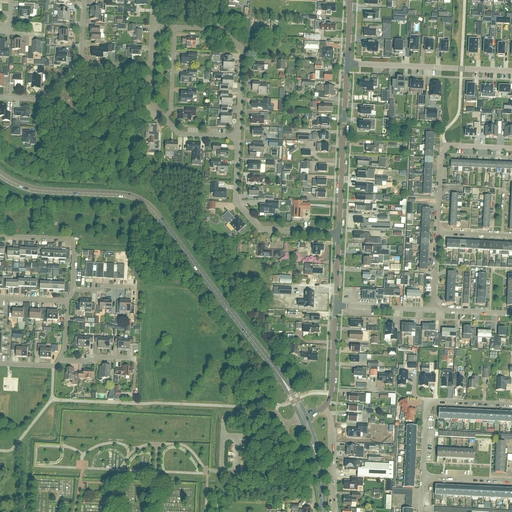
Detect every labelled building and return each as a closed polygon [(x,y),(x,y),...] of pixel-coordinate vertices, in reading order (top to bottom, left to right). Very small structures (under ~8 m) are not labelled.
[(317,3),(317,11),(325,11),(325,15),(330,16),(330,12),(335,12),(335,6),(325,6),(326,4),(317,3)] [(24,17),(30,17),(30,16),(32,16),(33,15),(33,11),(34,11),(35,5),(27,5),(27,8),(20,8),(19,17),(24,18),(24,17)] [(91,14),(101,15),(101,11),(105,12),(105,6),(97,6),(97,9),(91,8),(91,14)] [(58,16),(69,17),(69,10),(63,10),(63,7),(54,7),(54,12),(58,12),(58,16)] [(472,13),(472,17),(482,17),(482,7),(479,7),(478,13),(472,13)] [(379,14),(379,10),(373,10),(373,13),(365,13),(364,20),(375,21),(375,13),(379,14)] [(104,15),(101,15),(91,14),(90,20),(96,21),(96,24),(104,24),(104,15)] [(69,23),(69,17),(58,16),(58,20),(54,19),(53,25),(63,25),(63,22),(69,23)] [(315,22),(315,31),(324,31),(335,32),(335,29),(335,26),(335,25),(325,25),(325,23),(315,22)] [(100,35),(100,31),(104,31),(104,25),(97,25),(96,28),(91,28),(90,35),(91,35),(91,34),(100,35)] [(141,43),(142,32),(136,32),(136,27),(129,26),(129,33),(134,33),(133,42),(141,43)] [(364,30),(364,37),(376,37),(376,33),(378,33),(379,28),(369,27),(369,30),(364,30)] [(59,38),(68,38),(68,32),(62,32),(62,29),(55,28),(55,34),(59,34),(59,38)] [(487,55),(491,55),(492,42),(491,42),(492,38),(494,39),(495,31),(490,31),(490,38),(488,37),(487,42),(484,42),(484,47),(483,47),(483,50),(484,50),(483,54),(487,54),(487,55)] [(101,35),(100,35),(91,34),(91,35),(91,41),(97,41),(97,45),(104,45),(105,39),(100,39),(101,35)] [(410,46),(410,51),(413,52),(413,53),(417,53),(417,52),(418,52),(418,44),(419,44),(419,40),(418,40),(418,38),(414,38),(414,35),(411,35),(411,38),(410,38),(410,43),(410,46)] [(198,40),(199,36),(189,36),(189,39),(187,39),(183,39),(182,44),(187,44),(186,48),(195,48),(196,40),(198,40)] [(68,44),(68,38),(59,38),(59,41),(55,41),(55,46),(61,47),(61,44),(68,44)] [(425,41),(425,52),(426,52),(426,53),(431,53),(431,52),(433,53),(433,41),(428,41),(428,38),(422,38),(422,41),(425,41)] [(444,39),(438,39),(437,45),(441,45),(440,53),(448,54),(448,48),(449,48),(449,43),(448,43),(448,42),(444,42),(444,39)] [(468,55),(477,55),(477,41),(469,40),(469,45),(468,45),(468,50),(469,50),(468,55)] [(4,46),(4,41),(0,41),(0,57),(9,58),(9,50),(4,50),(4,48),(3,48),(4,46)] [(12,41),(12,50),(15,50),(15,51),(19,51),(19,56),(25,56),(25,48),(22,48),(22,41),(15,41),(12,41)] [(394,47),(395,47),(395,54),(402,54),(402,48),(406,48),(406,41),(402,41),(394,41),(394,47)] [(41,55),(41,50),(40,50),(40,42),(33,42),(32,52),(29,52),(29,60),(33,60),(33,54),(41,55)] [(319,43),(304,42),(304,50),(319,51),(319,59),(327,59),(327,60),(333,60),(333,55),(332,55),(332,49),(326,49),(326,43),(319,42),(319,43)] [(497,45),(497,50),(498,50),(497,55),(497,56),(498,56),(499,56),(499,57),(503,57),(503,56),(504,56),(505,49),(508,49),(508,42),(502,42),(501,45),(498,44),(498,45),(497,45)] [(378,43),(363,43),(363,46),(363,49),(368,50),(368,53),(374,53),(377,53),(378,43)] [(108,53),(108,46),(101,46),(101,49),(92,49),(92,57),(98,57),(98,58),(103,58),(103,53),(108,53)] [(126,52),(126,59),(132,59),(132,56),(141,57),(141,50),(136,50),(136,47),(134,47),(128,47),(128,52),(126,52)] [(55,54),(55,57),(57,57),(58,57),(58,58),(66,58),(67,58),(67,52),(61,52),(61,49),(55,48),(55,54)] [(197,61),(197,53),(189,53),(188,57),(182,57),(181,65),(188,65),(192,66),(193,61),(197,61)] [(54,61),(54,66),(60,67),(60,64),(66,64),(66,58),(58,58),(58,57),(57,57),(55,57),(54,57),(54,61)] [(221,60),(221,62),(224,62),(223,65),(234,66),(234,61),(233,61),(233,57),(229,57),(221,57),(221,60)] [(264,72),(264,65),(254,64),(253,72),(264,72)] [(234,70),(234,66),(223,65),(223,68),(221,68),(221,73),(228,73),(228,70),(234,70)] [(8,77),(8,69),(4,69),(3,76),(0,75),(0,87),(3,88),(4,77),(8,77)] [(197,79),(197,72),(189,71),(189,75),(187,75),(185,76),(184,75),(181,75),(181,82),(186,83),(187,82),(188,84),(192,84),(192,79),(197,79)] [(332,80),(332,74),(325,74),(325,72),(319,72),(319,74),(319,80),(324,80),(324,81),(327,81),(327,80),(332,80)] [(21,82),(22,75),(14,75),(14,76),(10,76),(10,84),(15,85),(15,88),(23,89),(23,82),(21,82)] [(223,83),(233,83),(233,79),(223,78),(223,75),(215,75),(214,80),(223,80),(223,83)] [(28,78),(28,84),(32,85),(32,89),(34,89),(34,90),(35,90),(35,89),(40,90),(41,78),(32,77),(32,79),(28,78)] [(400,90),(400,93),(407,93),(408,86),(404,86),(404,80),(401,80),(401,79),(398,79),(397,79),(397,82),(393,82),(393,89),(397,89),(397,90),(400,90)] [(360,81),(360,89),(367,90),(367,92),(373,92),(373,88),(377,88),(377,81),(372,80),(372,82),(360,81)] [(252,92),(259,92),(258,95),(266,95),(266,91),(267,91),(269,90),(267,88),(266,88),(266,85),(259,85),(259,83),(253,82),(252,92)] [(410,86),(411,86),(410,90),(419,91),(418,107),(425,107),(426,97),(420,97),(420,94),(421,94),(421,91),(422,91),(423,83),(415,83),(416,82),(411,82),(411,83),(410,83),(410,86)] [(233,88),(233,83),(223,83),(222,86),(220,86),(220,87),(220,91),(227,91),(227,88),(233,88)] [(431,87),(430,87),(430,97),(440,97),(441,87),(440,87),(440,84),(432,84),(431,87)] [(467,97),(471,97),(470,101),(476,102),(477,92),(474,92),(474,86),(473,85),(473,84),(469,84),(469,85),(467,85),(467,93),(466,93),(466,96),(467,97)] [(493,87),(493,86),(492,86),(481,86),(481,94),(487,94),(487,98),(495,99),(496,90),(492,90),(493,87)] [(511,91),(510,91),(510,87),(499,87),(499,94),(507,94),(507,97),(511,97),(511,91)] [(196,98),(197,90),(188,90),(188,94),(181,94),(181,98),(180,98),(180,103),(187,103),(187,101),(192,102),(193,98),(196,98)] [(222,101),(232,101),(232,97),(227,96),(227,93),(221,93),(220,96),(222,96),(222,101)] [(270,105),(270,100),(264,100),(264,103),(252,102),(252,105),(250,106),(253,109),(264,110),(263,111),(268,111),(268,105),(270,105)] [(232,106),(232,101),(222,101),(222,102),(222,106),(221,110),(227,110),(228,106),(232,106)] [(10,122),(10,114),(6,114),(7,107),(0,106),(0,117),(3,117),(3,121),(10,122)] [(371,112),(374,113),(374,107),(368,106),(368,109),(360,109),(360,110),(359,110),(359,114),(360,114),(360,115),(371,116),(371,112)] [(29,115),(30,115),(30,113),(29,113),(30,108),(22,108),(22,111),(16,110),(15,117),(22,117),(22,119),(22,122),(29,122),(29,119),(29,115)] [(196,117),(196,109),(186,109),(186,113),(179,113),(179,120),(185,121),(191,121),(191,117),(196,117)] [(227,114),(227,110),(221,110),(221,111),(218,111),(217,116),(221,116),(221,119),(231,119),(232,114),(227,114)] [(437,111),(425,111),(424,122),(436,122),(437,111)] [(268,122),(268,114),(260,113),(260,117),(251,116),(251,121),(251,124),(263,125),(264,122),(268,122)] [(231,124),(231,119),(221,119),(221,122),(218,121),(218,127),(225,128),(225,124),(231,124)] [(375,128),(375,121),(367,120),(367,124),(359,124),(358,124),(358,128),(359,128),(359,131),(365,131),(365,132),(369,132),(369,131),(370,131),(370,128),(375,128)] [(465,129),(465,137),(476,137),(476,131),(479,131),(480,124),(474,124),(474,130),(465,129)] [(504,138),(510,139),(511,126),(510,127),(507,127),(507,124),(505,124),(502,124),(502,130),(505,130),(504,138)] [(159,155),(160,142),(159,142),(159,133),(157,133),(157,125),(146,125),(146,136),(146,139),(148,140),(148,141),(146,142),(148,144),(148,145),(149,145),(149,146),(147,146),(147,154),(159,155)] [(20,136),(20,128),(12,128),(12,136),(20,136)] [(269,128),(269,134),(276,134),(279,134),(279,140),(282,140),(283,129),(277,129),(269,128)] [(266,140),(266,136),(263,136),(263,131),(252,131),(252,137),(261,138),(261,140),(266,140)] [(31,149),(31,145),(35,145),(36,140),(35,140),(35,133),(24,132),(24,143),(26,144),(26,149),(31,149)] [(165,153),(171,153),(171,152),(177,152),(178,143),(166,142),(165,153)] [(263,150),(263,143),(254,143),(254,146),(250,146),(249,152),(250,152),(250,157),(255,158),(255,153),(264,153),(264,150),(263,150)] [(188,144),(187,152),(193,152),(193,154),(194,154),(194,160),(200,160),(199,166),(204,166),(204,160),(204,152),(200,152),(200,144),(195,144),(188,144)] [(328,153),(328,145),(317,144),(317,152),(328,153)] [(228,158),(228,151),(220,150),(220,145),(213,145),(213,152),(218,153),(218,158),(228,158)] [(378,154),(379,145),(374,145),(373,148),(366,147),(366,153),(378,154)] [(371,164),(371,168),(385,168),(385,159),(378,158),(378,164),(371,164)] [(220,162),(212,161),(211,161),(211,168),(218,169),(217,173),(221,173),(220,175),(224,175),(224,173),(227,173),(228,165),(220,165),(220,161),(220,162)] [(260,171),(261,163),(249,163),(248,170),(260,171)] [(365,179),(366,171),(361,171),(360,172),(357,172),(357,179),(365,179)] [(265,181),(265,174),(258,174),(257,177),(248,177),(248,184),(262,184),(262,181),(265,181)] [(326,186),(326,179),(317,179),(317,180),(313,180),(312,187),(317,187),(317,186),(326,186)] [(226,199),(227,191),(218,190),(218,185),(211,184),(211,194),(214,194),(214,199),(226,199)] [(356,184),(356,190),(360,190),(360,191),(366,191),(366,193),(373,194),(374,186),(366,185),(356,184)] [(326,198),(326,195),(325,195),(325,192),(317,191),(317,190),(312,190),(312,194),(317,194),(316,198),(325,198),(326,198)] [(278,210),(278,202),(268,202),(267,206),(260,205),(259,216),(264,216),(264,214),(267,214),(267,215),(272,215),(272,210),(275,210),(278,210)] [(310,211),(310,205),(302,204),(302,203),(294,202),(293,218),(301,219),(301,211),(310,211)] [(418,212),(418,215),(422,215),(430,216),(430,209),(427,209),(427,206),(418,206),(418,209),(420,209),(420,213),(418,212)] [(227,225),(230,223),(238,232),(245,225),(238,218),(235,221),(228,212),(221,218),(227,225)] [(355,219),(354,224),(361,224),(361,227),(361,229),(365,230),(389,231),(389,224),(368,223),(368,221),(362,220),(363,219),(355,219)] [(380,245),(381,239),(369,239),(370,234),(363,234),(354,233),(354,240),(363,240),(365,240),(365,245),(380,245)] [(258,244),(258,249),(258,257),(272,258),(272,252),(269,251),(269,250),(266,250),(264,248),(265,245),(258,244)] [(59,252),(60,252),(60,260),(59,262),(66,263),(66,260),(69,260),(70,250),(66,250),(66,253),(62,252),(62,245),(59,245),(59,250),(59,252)] [(312,251),(312,255),(315,256),(320,256),(320,251),(323,252),(323,246),(313,245),(313,251),(312,251)] [(363,249),(363,251),(364,252),(364,253),(372,253),(372,256),(378,256),(378,252),(381,252),(381,247),(372,247),(372,246),(365,246),(365,248),(364,248),(364,249),(363,249)] [(38,251),(38,257),(41,257),(41,259),(48,259),(48,252),(47,252),(47,248),(42,248),(42,252),(38,251)] [(363,259),(363,268),(370,268),(370,265),(375,265),(379,266),(379,265),(383,265),(383,262),(383,256),(378,256),(378,258),(374,258),(374,261),(370,261),(370,259),(363,259)] [(82,271),(82,278),(85,278),(93,279),(93,278),(92,278),(93,272),(93,266),(93,264),(86,264),(86,271),(82,271)] [(93,272),(92,278),(93,278),(96,279),(103,279),(103,272),(104,264),(96,264),(96,266),(93,266),(93,272)] [(103,272),(103,279),(106,279),(113,280),(113,279),(114,273),(114,266),(114,265),(107,265),(104,264),(103,272)] [(114,273),(113,279),(116,280),(124,280),(125,265),(117,265),(117,266),(114,266),(114,273)] [(305,265),(304,276),(312,276),(312,274),(322,275),(322,268),(313,267),(313,265),(305,265)] [(372,278),(370,278),(370,274),(363,274),(362,280),(363,280),(363,281),(363,282),(366,282),(367,281),(367,280),(370,280),(369,282),(374,282),(374,278),(372,278)] [(375,289),(375,292),(376,292),(375,299),(383,299),(383,297),(385,297),(393,297),(393,285),(390,285),(387,285),(387,279),(385,279),(384,279),(384,285),(384,290),(375,289)] [(40,290),(40,281),(30,281),(30,288),(31,288),(31,292),(37,292),(37,290),(40,290)] [(58,291),(59,291),(62,291),(62,294),(65,294),(65,291),(68,291),(69,284),(65,284),(65,282),(59,281),(58,284),(58,291)] [(376,292),(375,292),(362,291),(362,292),(361,293),(362,293),(361,300),(375,301),(375,299),(376,292)] [(298,301),(298,307),(304,307),(304,308),(313,309),(314,293),(305,293),(305,298),(304,301),(298,301)] [(86,310),(86,300),(80,299),(80,304),(77,304),(77,311),(80,311),(83,310),(86,310)] [(86,300),(86,310),(91,310),(91,312),(94,312),(95,305),(92,305),(92,300),(86,300)] [(106,311),(106,301),(100,301),(100,307),(97,307),(97,315),(100,315),(100,313),(102,314),(102,310),(106,311)] [(106,301),(106,311),(111,311),(111,316),(114,316),(114,308),(111,308),(112,301),(106,301)] [(125,312),(126,302),(120,302),(120,304),(117,304),(116,314),(119,314),(120,312),(125,312)] [(126,302),(125,312),(131,312),(130,315),(134,315),(134,305),(131,305),(131,302),(126,302)] [(18,319),(18,310),(13,310),(13,308),(9,308),(9,313),(9,314),(12,315),(12,319),(18,319)] [(24,309),(24,310),(18,310),(18,319),(23,319),(23,322),(24,322),(24,323),(26,323),(26,320),(27,309),(24,309)] [(35,320),(35,311),(30,311),(30,309),(27,309),(26,320),(29,320),(35,320)] [(44,320),(44,310),(41,309),(41,311),(35,311),(35,320),(41,320),(43,320),(44,320)] [(52,321),(53,312),(47,311),(48,310),(44,310),(44,320),(43,320),(43,323),(47,323),(47,321),(52,321)] [(53,312),(52,321),(58,321),(58,317),(62,318),(62,311),(59,311),(58,312),(53,312)] [(319,334),(319,327),(314,327),(314,326),(311,326),(304,325),(303,333),(311,333),(312,334),(311,334),(313,334),(319,334)] [(393,333),(394,326),(389,325),(389,327),(385,326),(384,336),(390,336),(390,340),(396,341),(397,331),(396,333),(393,333)] [(463,335),(463,340),(467,340),(471,340),(470,346),(474,346),(474,334),(470,334),(470,328),(463,327),(463,335)] [(493,350),(493,351),(500,351),(500,347),(501,340),(505,340),(505,337),(505,329),(498,329),(498,337),(494,337),(494,343),(494,350),(493,350)] [(484,344),(484,332),(477,332),(477,338),(474,338),(474,349),(477,349),(478,339),(482,339),(482,341),(481,341),(481,344),(484,344)] [(362,342),(362,334),(349,333),(349,340),(357,341),(362,342)] [(84,348),(84,338),(81,338),(81,336),(76,336),(75,342),(78,342),(78,348),(84,348)] [(84,338),(84,348),(90,348),(90,343),(93,343),(93,337),(87,336),(87,338),(84,338)] [(104,349),(104,339),(101,339),(101,337),(96,337),(95,343),(98,343),(98,349),(104,349)] [(104,339),(104,349),(110,349),(110,344),(113,344),(113,338),(107,337),(107,339),(104,339)] [(124,350),(124,340),(121,340),(121,338),(116,338),(115,344),(118,344),(118,350),(124,350)] [(124,340),(124,350),(129,350),(130,345),(133,345),(133,339),(128,338),(127,340),(124,340)] [(22,349),(21,358),(27,358),(27,352),(30,352),(31,345),(30,345),(30,343),(27,342),(27,345),(25,344),(25,349),(22,349)] [(21,358),(22,349),(19,349),(19,344),(12,344),(11,351),(16,352),(16,357),(21,358)] [(46,350),(46,345),(38,345),(37,353),(40,353),(40,358),(46,359),(46,350)] [(46,350),(46,359),(51,359),(51,353),(54,353),(55,352),(58,352),(58,346),(52,346),(51,350),(46,350)] [(312,354),(312,350),(309,350),(309,353),(301,353),(301,357),(308,358),(308,361),(317,361),(318,354),(312,354)] [(358,355),(358,357),(351,357),(351,359),(351,360),(350,360),(350,362),(351,362),(351,363),(358,363),(363,363),(363,362),(366,363),(366,360),(367,356),(367,355),(358,355)] [(98,374),(97,379),(98,379),(98,380),(98,381),(99,381),(99,382),(100,382),(101,382),(101,381),(102,381),(102,380),(103,380),(103,379),(107,379),(107,378),(110,378),(111,366),(103,366),(103,368),(100,367),(99,372),(100,372),(100,374),(98,374)] [(133,375),(133,370),(130,370),(130,367),(123,367),(123,371),(119,371),(119,370),(116,369),(116,375),(123,376),(122,377),(130,377),(130,374),(133,375)] [(354,372),(353,377),(358,377),(358,380),(362,381),(362,380),(365,380),(366,368),(362,368),(362,370),(356,370),(356,372),(354,372)] [(74,374),(74,370),(67,369),(67,373),(65,373),(65,381),(72,381),(72,384),(73,384),(72,385),(77,385),(78,374),(74,374)] [(93,377),(94,371),(87,371),(87,370),(84,370),(84,375),(82,375),(82,373),(79,373),(78,379),(85,379),(85,380),(86,380),(87,381),(90,381),(91,380),(92,380),(92,377),(93,377)] [(397,371),(397,376),(399,377),(398,386),(405,386),(405,379),(408,379),(408,372),(403,372),(403,371),(398,371),(397,371)] [(441,380),(440,388),(446,388),(446,382),(448,382),(448,383),(452,384),(452,376),(452,371),(442,371),(442,377),(441,377),(441,380)] [(392,386),(393,375),(385,375),(379,375),(378,382),(382,382),(382,381),(384,381),(384,385),(392,386)] [(434,383),(435,376),(428,375),(428,376),(420,376),(419,387),(427,387),(427,383),(434,383)] [(462,389),(463,378),(459,378),(459,375),(453,375),(453,381),(456,381),(456,389),(462,389)] [(477,384),(478,378),(472,377),(472,382),(469,382),(469,389),(475,390),(475,384),(477,384)] [(506,379),(498,379),(497,391),(503,391),(504,385),(511,385),(511,379),(506,379)] [(365,404),(366,396),(349,395),(349,398),(348,398),(348,401),(349,401),(349,402),(360,403),(360,404),(365,404)] [(405,400),(399,404),(401,409),(401,414),(401,416),(400,418),(400,422),(404,422),(412,422),(413,415),(414,410),(409,410),(409,407),(405,400)] [(367,435),(367,426),(358,425),(358,430),(356,430),(348,430),(348,438),(360,438),(360,433),(363,433),(363,434),(367,435)] [(345,462),(345,471),(358,471),(358,472),(358,467),(362,467),(362,461),(358,461),(357,463),(345,462)] [(368,464),(367,478),(369,478),(392,479),(393,463),(389,463),(389,465),(368,464)] [(362,487),(363,479),(352,479),(352,482),(344,482),(344,483),(344,484),(343,487),(344,488),(344,490),(357,490),(357,486),(362,487)] [(359,500),(360,494),(352,494),(352,498),(343,497),(343,505),(351,506),(351,503),(355,504),(356,500),(359,500)]
